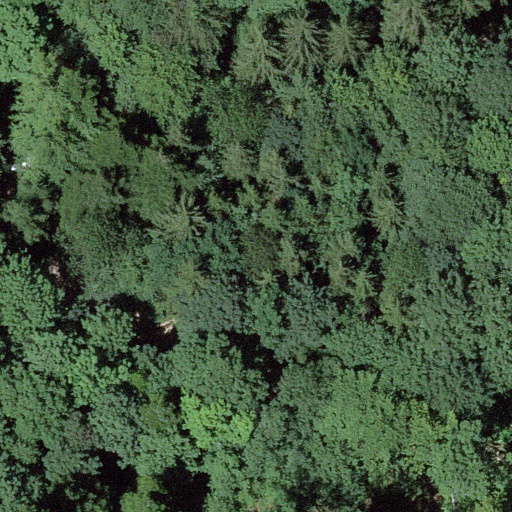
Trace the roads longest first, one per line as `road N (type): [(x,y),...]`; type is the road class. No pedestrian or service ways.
road 1 (track): [(0,283),(104,330),(389,419),(511,469)]
road 2 (track): [(0,207),(106,152),(355,102),(511,33)]
